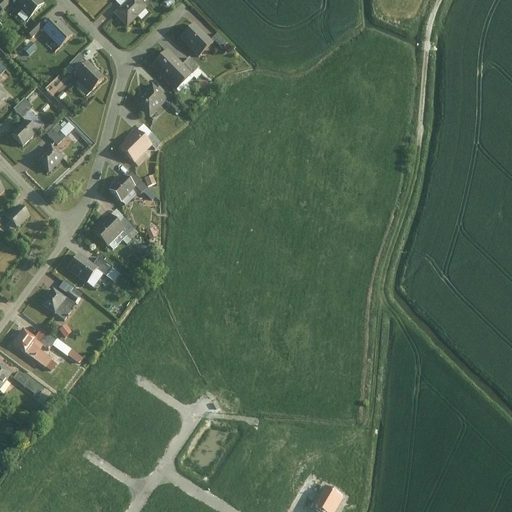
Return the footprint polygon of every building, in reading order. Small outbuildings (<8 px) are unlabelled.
[(10,3),(7,0),(0,0),(0,11),(0,12),(10,3)] [(41,7),(34,0),(17,0),(11,6),(25,22),(41,7)] [(142,0),(127,0),(112,17),(126,30),(147,9),(140,3),(142,0)] [(70,37),(52,19),(38,33),(56,51),(70,37)] [(38,31),(34,25),(23,34),(28,39),(38,31)] [(210,45),(192,26),(177,41),(195,59),(210,45)] [(225,46),(217,36),(211,42),(219,51),(225,46)] [(26,49),(32,56),(41,49),(35,42),(26,49)] [(180,67),(166,52),(149,69),(173,94),(198,70),(188,59),(180,67)] [(85,64),(77,55),(68,64),(76,73),(85,64)] [(101,80),(85,64),(76,73),(70,78),(86,95),(101,80)] [(202,89),(211,89),(211,80),(202,81),(202,89)] [(163,101),(149,86),(130,103),(145,119),(163,101)] [(181,108),(172,99),(167,105),(175,114),(181,108)] [(31,109),(23,102),(13,113),(22,121),(30,129),(36,122),(27,113),(31,109)] [(21,153),(37,136),(30,129),(22,121),(6,138),(21,153)] [(55,129),(45,138),(56,150),(75,132),(69,125),(59,134),(55,129)] [(148,149),(133,133),(116,150),(132,165),(148,149)] [(159,146),(149,136),(144,141),(154,150),(159,146)] [(62,161),(48,149),(33,164),(46,177),(62,161)] [(145,192),(130,176),(124,182),(133,191),(139,197),(145,192)] [(151,188),(159,184),(156,176),(147,179),(151,188)] [(124,182),(121,179),(105,195),(117,207),(133,191),(124,182)] [(29,218),(18,207),(4,222),(15,232),(29,218)] [(116,228),(106,219),(91,233),(106,248),(121,233),(116,228)] [(1,226),(0,224),(0,229),(1,229),(10,237),(15,232),(4,222),(1,226)] [(133,232),(123,222),(116,228),(121,233),(126,238),(133,232)] [(156,228),(149,231),(153,240),(160,237),(156,228)] [(95,271),(76,257),(64,273),(82,287),(95,271)] [(112,271),(99,258),(90,267),(95,271),(104,280),(112,271)] [(65,301),(51,289),(37,305),(59,323),(66,314),(59,308),(65,301)] [(82,300),(71,291),(65,299),(76,308),(82,300)] [(68,325),(62,330),(68,337),(74,333),(68,325)] [(34,341),(21,331),(10,346),(42,370),(49,361),(30,347),(34,341)] [(54,342),(42,334),(35,343),(47,352),(54,342)] [(0,388),(9,376),(0,368),(0,388)] [(41,391),(18,373),(12,381),(35,398),(41,391)] [(335,511),(343,499),(326,489),(315,509),(320,511),(335,511)]
